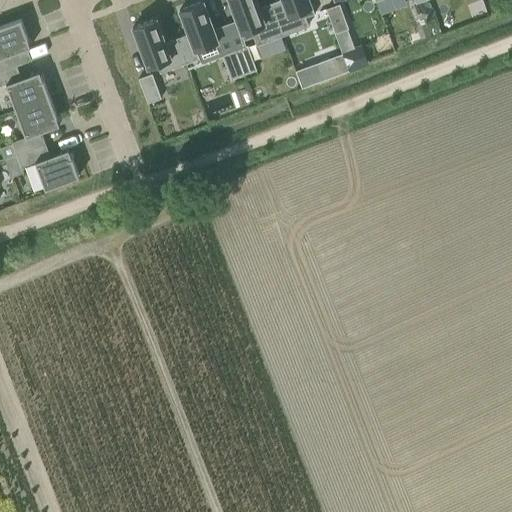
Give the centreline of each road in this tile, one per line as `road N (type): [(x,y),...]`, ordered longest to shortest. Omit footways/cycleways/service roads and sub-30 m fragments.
road 1 (track): [(0,240),(511,43)]
road 2 (residential): [(71,0),(135,167)]
road 3 (track): [(0,381),(50,511)]
